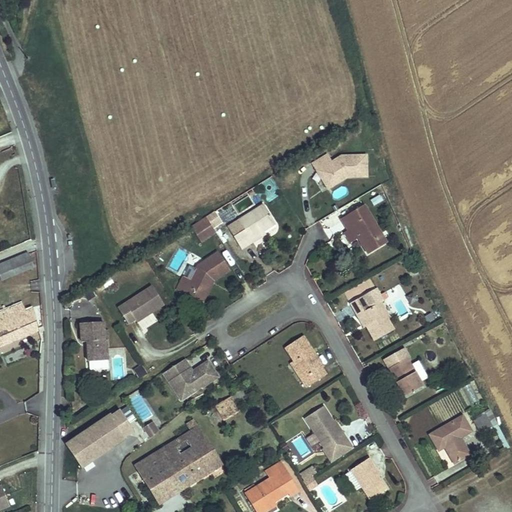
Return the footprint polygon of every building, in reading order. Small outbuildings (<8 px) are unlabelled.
[(367,177),(366,155),(341,156),(332,162),(328,155),(313,164),(317,171),(320,170),(329,184),(345,175),(347,175),(347,177),(367,177)] [(329,184),(320,170),(317,171),(328,189),(347,177),(347,175),(345,175),(329,184)] [(383,201),(379,195),(371,200),(374,206),(383,201)] [(235,205),(240,212),(253,203),(249,197),(235,205)] [(264,231),(276,224),(263,204),(239,220),(245,230),(234,237),(242,250),(253,242),(251,239),(264,231)] [(341,220),(347,229),(352,227),(358,237),(358,238),(361,237),(363,240),(360,241),(368,253),(386,242),(364,206),(341,220)] [(221,222),(214,212),(206,217),(208,220),(213,228),(221,222)] [(193,230),(208,220),(206,217),(191,227),(193,230)] [(213,228),(208,220),(193,230),(201,243),(216,233),(213,228)] [(245,230),(239,220),(228,227),(234,237),(245,230)] [(358,237),(352,227),(347,229),(348,231),(344,233),(350,243),(358,237)] [(253,242),(266,234),(264,231),(251,239),(253,242)] [(213,281),(230,270),(218,252),(197,266),(190,280),(184,276),(179,285),(202,297),(210,280),(212,279),(213,281)] [(28,253),(0,264),(0,277),(0,278),(1,280),(34,267),(28,253)] [(189,265),(183,274),(189,278),(195,269),(189,265)] [(102,283),(105,289),(113,283),(110,277),(102,283)] [(203,303),(213,281),(212,279),(210,280),(202,297),(200,301),(203,303)] [(105,289),(102,284),(96,288),(99,293),(105,289)] [(202,297),(179,285),(177,290),(200,301),(202,297)] [(137,322),(164,305),(152,286),(118,308),(128,324),(136,320),(137,322)] [(94,296),(91,291),(85,295),(88,300),(94,296)] [(416,300),(413,294),(408,298),(411,303),(416,300)] [(388,320),(378,304),(369,309),(362,297),(350,303),(357,316),(360,315),(375,341),(394,330),(388,320)] [(0,346),(39,329),(28,306),(21,309),(18,301),(0,309),(0,346)] [(390,318),(381,302),(378,304),(388,320),(390,318)] [(427,323),(434,319),(431,314),(424,317),(427,323)] [(367,326),(360,315),(357,316),(364,328),(367,326)] [(105,340),(104,332),(103,322),(80,324),(81,342),(87,342),(89,342),(89,348),(87,348),(88,362),(89,362),(108,360),(107,340),(105,340)] [(309,352),(312,350),(303,336),(285,348),(305,378),(302,381),(307,388),(326,375),(321,369),(324,367),(314,353),(311,355),(309,352)] [(423,386),(407,358),(409,357),(404,348),(394,354),(399,363),(388,369),(405,397),(423,386)] [(399,363),(394,354),(383,360),(388,369),(399,363)] [(108,370),(108,360),(89,362),(90,371),(108,370)] [(202,388),(218,377),(208,362),(190,373),(187,373),(186,371),(190,369),(184,360),(163,373),(169,382),(172,380),(177,388),(180,386),(184,392),(191,394),(202,387),(202,388)] [(305,378),(294,361),(291,363),(302,381),(305,378)] [(147,374),(142,366),(135,370),(140,378),(147,374)] [(184,392),(180,386),(177,388),(172,380),(169,382),(181,401),(191,394),(184,392)] [(476,399),(470,385),(463,388),(469,402),(476,399)] [(237,400),(248,394),(245,389),(234,395),(237,400)] [(239,412),(234,403),(230,397),(216,406),(225,420),(239,412)] [(353,448),(340,428),(338,429),(333,421),(323,406),(305,418),(324,448),(331,444),(339,457),(353,448)] [(81,468),(126,438),(124,436),(132,431),(119,411),(111,417),(110,415),(66,445),(81,468)] [(497,424),(491,412),(486,415),(492,427),(497,424)] [(481,433),(492,427),(486,415),(474,422),(481,433)] [(460,438),(471,431),(463,417),(430,435),(439,450),(448,445),(449,448),(446,449),(454,463),(470,454),(460,438)] [(183,488),(221,465),(193,419),(187,423),(192,432),(160,451),(183,488)] [(159,432),(152,422),(143,428),(150,439),(159,432)] [(301,435),(292,439),(301,458),(311,454),(301,435)] [(339,457),(331,444),(324,448),(332,462),(339,457)] [(183,488),(160,451),(135,467),(158,504),(183,488)] [(387,489),(376,474),(379,472),(370,458),(350,470),(351,472),(360,487),(369,500),(387,489)] [(299,491),(281,462),(265,472),(270,479),(256,487),(246,493),(245,494),(256,511),(258,511),(288,493),(290,497),(299,491)] [(316,473),(313,467),(300,475),(304,481),(316,473)] [(360,487),(351,472),(347,475),(356,489),(360,487)] [(246,493),(256,487),(254,485),(244,491),(246,493)] [(0,509),(10,506),(2,486),(0,486),(0,509)] [(265,511),(276,505),(274,502),(258,511),(265,511)]
